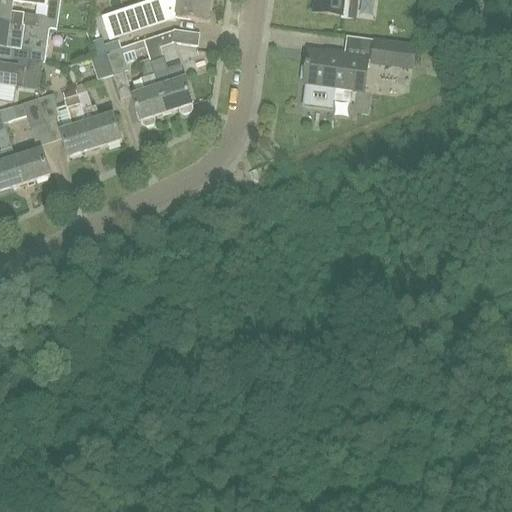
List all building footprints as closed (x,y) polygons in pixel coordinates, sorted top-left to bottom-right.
[(40,18),(40,21),(11,17),(12,4),(13,1),(0,0),(0,24),(50,32),(50,31),(52,31),(52,30),(53,20),(47,19),(40,18)] [(16,0),(16,5),(48,9),(49,0),(16,0)] [(163,0),(104,20),(111,41),(150,28),(148,24),(164,18),(178,20),(207,24),(210,0),(163,0)] [(315,0),(314,14),(344,18),(344,21),(357,23),(359,0),(315,0)] [(0,24),(0,49),(10,51),(9,60),(30,63),(30,64),(43,65),(45,66),(47,53),(37,51),(38,46),(44,40),(49,41),(50,32),(0,24)] [(149,62),(148,62),(167,117),(180,112),(181,115),(184,116),(191,114),(192,111),(192,109),(192,108),(183,82),(172,85),(161,51),(172,47),(173,46),(198,49),(200,37),(174,33),(174,34),(142,44),(145,51),(146,50),(149,62)] [(416,49),(373,43),(370,67),(413,73),(416,49)] [(135,54),(145,51),(142,44),(106,56),(113,78),(121,102),(132,99),(133,98),(125,74),(129,73),(124,58),(135,54)] [(350,104),(352,91),(364,93),(368,64),(368,61),(344,58),(309,53),(304,85),(307,85),(307,89),(304,88),(301,107),(331,112),(332,101),(350,104)] [(98,83),(113,78),(106,56),(90,61),(98,83)] [(43,65),(30,64),(30,63),(9,60),(8,70),(1,69),(0,72),(0,87),(15,90),(15,89),(39,92),(43,65)] [(154,121),(167,117),(148,62),(139,65),(144,80),(140,82),(144,95),(133,98),(132,99),(141,125),(142,125),(143,127),(146,129),(153,127),(155,124),(154,121)] [(112,117),(99,122),(95,109),(92,110),(87,94),(87,95),(84,86),(75,89),(76,92),(75,92),(95,153),(121,145),(112,117)] [(69,162),(95,153),(75,92),(62,96),(66,111),(72,130),(60,134),(69,162)] [(29,129),(44,124),(37,102),(1,114),(5,126),(26,119),(29,129)] [(4,126),(5,126),(1,114),(0,113),(0,158),(2,165),(0,165),(0,196),(24,188),(15,160),(15,161),(4,126)] [(50,179),(49,177),(40,152),(15,160),(24,188),(50,179)]
